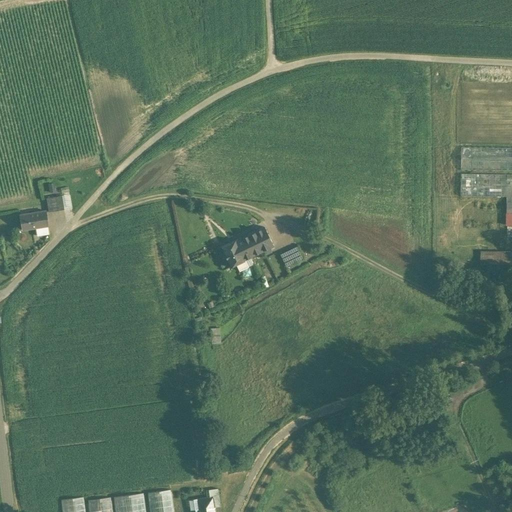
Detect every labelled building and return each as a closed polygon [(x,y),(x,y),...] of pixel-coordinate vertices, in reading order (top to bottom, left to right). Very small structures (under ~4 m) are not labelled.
[(511,82),(461,82),(460,144),(511,144),(511,82)] [(511,147),(460,147),(460,170),(511,170),(511,147)] [(511,173),(460,173),(460,196),(506,197),(511,197),(511,173)] [(56,183),(48,184),(50,194),(57,193),(56,183)] [(62,196),(46,198),(48,212),(64,210),(62,196)] [(45,211),(20,215),(22,230),(35,228),(37,236),(38,235),(37,235),(48,233),(48,234),(49,233),(45,211)] [(264,227),(236,241),(245,260),(274,246),(264,227)] [(235,240),(221,247),(231,267),(245,260),(236,241),(235,240)] [(297,248),(282,255),(287,266),(303,259),(297,248)] [(511,251),(480,251),(480,264),(511,264),(511,251)] [(219,328),(211,329),(213,344),(220,343),(219,328)] [(218,489),(208,490),(210,498),(212,498),(213,507),(220,506),(218,489)] [(173,511),(170,490),(147,493),(149,511),(173,511)] [(145,511),(143,493),(113,497),(114,511),(145,511)] [(85,511),(83,497),(61,500),(62,511),(85,511)] [(112,511),(111,497),(88,500),(89,511),(112,511)] [(210,498),(190,501),(191,511),(214,511),(213,507),(212,498),(210,498)]
